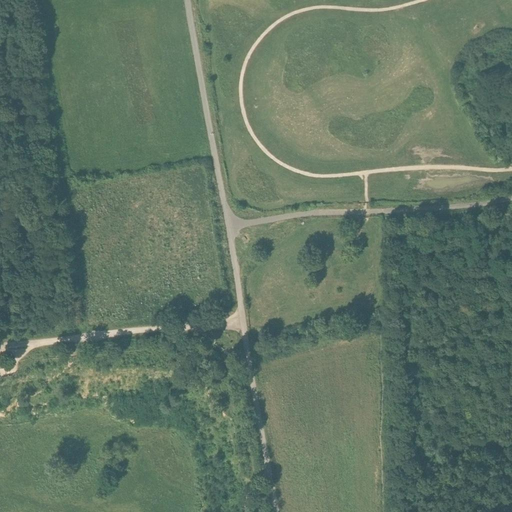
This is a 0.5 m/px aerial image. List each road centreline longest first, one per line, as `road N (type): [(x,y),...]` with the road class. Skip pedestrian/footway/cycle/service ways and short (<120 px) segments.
road 1 (unclassified): [(275,511),(227,227)]
road 2 (unclassified): [(227,227),(511,197)]
road 3 (track): [(243,323),(0,348)]
road 4 (unclassified): [(227,227),(187,0)]
